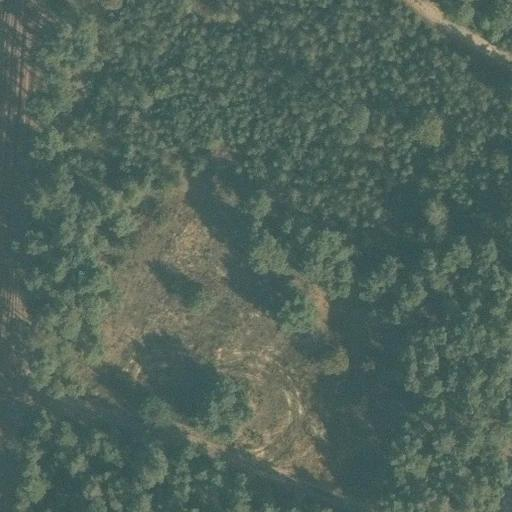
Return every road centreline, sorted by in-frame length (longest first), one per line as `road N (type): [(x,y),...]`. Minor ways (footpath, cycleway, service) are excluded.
road 1 (track): [(378,511),(0,388)]
road 2 (track): [(22,0),(0,309)]
road 3 (track): [(410,0),(463,42),(511,64)]
